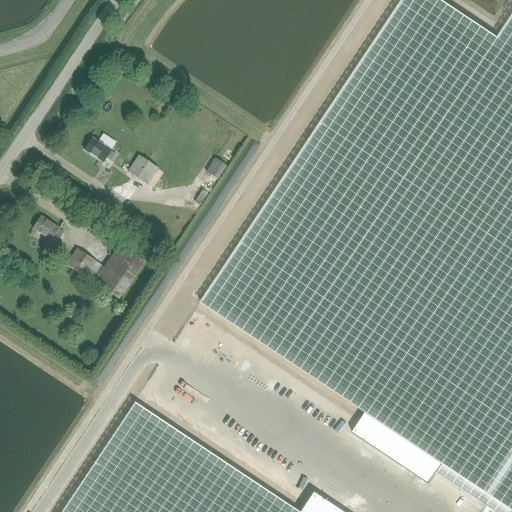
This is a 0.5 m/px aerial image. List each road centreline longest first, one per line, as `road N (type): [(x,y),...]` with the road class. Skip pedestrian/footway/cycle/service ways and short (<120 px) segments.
road 1 (unclassified): [(0,172),(116,0)]
road 2 (unclassified): [(38,511),(123,382)]
